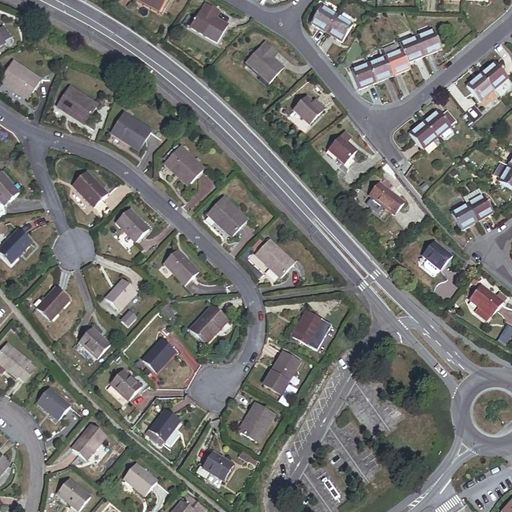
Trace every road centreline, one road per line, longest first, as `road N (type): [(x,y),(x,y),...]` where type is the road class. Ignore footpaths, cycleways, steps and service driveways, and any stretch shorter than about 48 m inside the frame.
road 1 (residential): [(28,135),(89,154),(133,179),(240,280),(253,303),(255,337),(239,377),(210,394)]
road 2 (secondary): [(494,380),(465,362),(282,181)]
road 3 (secondary): [(282,181),(340,261),(456,387),(462,406)]
road 4 (secondary): [(108,28),(206,103),(282,181)]
road 5 (residential): [(511,22),(377,132)]
road 6 (residential): [(377,132),(281,25)]
road 7 (residential): [(28,135),(76,254)]
